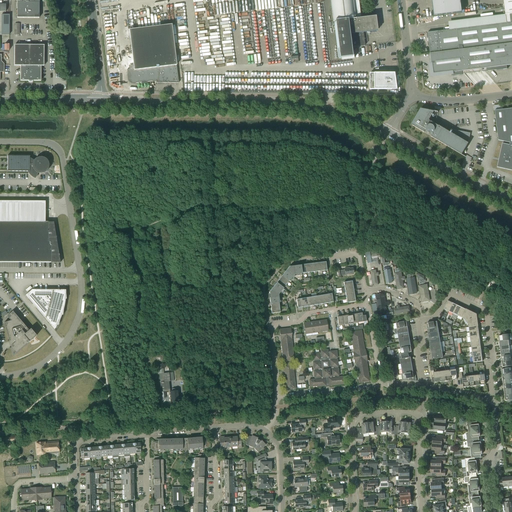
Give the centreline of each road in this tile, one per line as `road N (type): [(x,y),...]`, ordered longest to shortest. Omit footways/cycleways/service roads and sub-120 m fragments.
road 1 (unclassified): [(0,377),(57,352),(81,297),(61,157),(48,142),(0,141)]
road 2 (tertiary): [(387,133),(343,113),(285,102),(102,101)]
road 3 (unknown): [(405,43),(345,66),(211,74),(197,62),(188,0)]
road 4 (residential): [(423,511),(418,415),(409,411),(352,420),(353,511)]
road 5 (residential): [(490,400),(486,314),(452,294),(419,321),(423,387)]
road 6 (residential): [(278,397),(269,329),(367,302)]
road 7 (tertiary): [(511,198),(387,133)]
